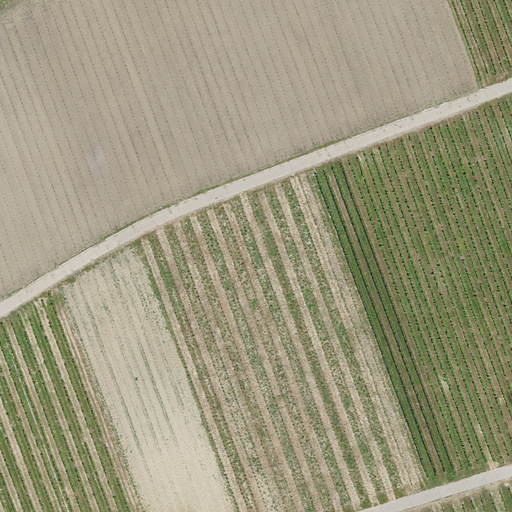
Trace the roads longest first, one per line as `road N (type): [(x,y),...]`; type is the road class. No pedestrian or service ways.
road 1 (track): [(0,309),(148,221),(511,88)]
road 2 (track): [(375,511),(511,470)]
